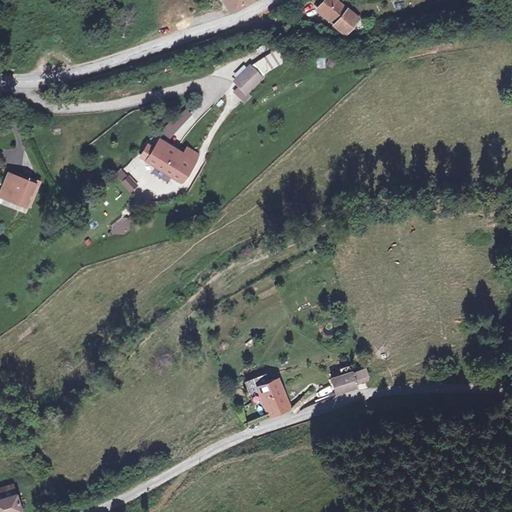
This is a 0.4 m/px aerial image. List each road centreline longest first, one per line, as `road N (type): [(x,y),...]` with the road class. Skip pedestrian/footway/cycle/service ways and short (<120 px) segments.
road 1 (unclassified): [(96,511),(255,431),(346,400),(413,388),(511,389)]
road 2 (secondary): [(0,83),(119,59),(280,0)]
